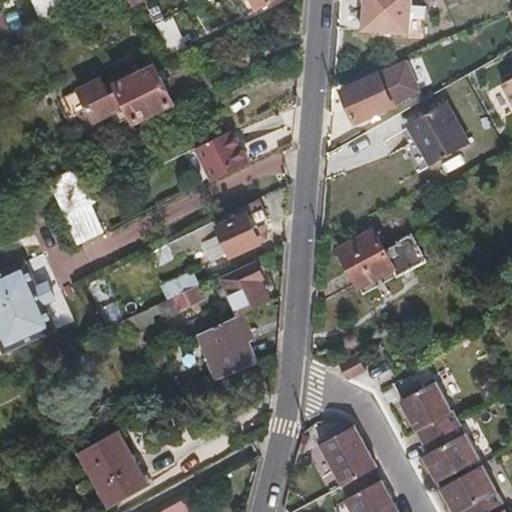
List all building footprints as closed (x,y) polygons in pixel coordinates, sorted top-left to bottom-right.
[(4,11),(0,0),(0,40),(14,35),(4,11)] [(33,0),(43,23),(73,10),(68,0),(33,0)] [(122,0),(127,11),(133,8),(143,28),(156,22),(145,0),(122,0)] [(162,0),(145,0),(156,22),(157,24),(170,17),(162,0)] [(257,11),(251,0),(238,0),(247,17),(257,11)] [(251,0),(257,11),(277,0),(251,0)] [(364,0),(363,30),(410,34),(412,0),(364,0)] [(412,0),(410,34),(419,34),(421,0),(412,0)] [(10,9),(4,11),(14,35),(27,29),(20,10),(12,14),(10,9)] [(188,50),(172,16),(170,17),(157,24),(173,58),(188,50)] [(117,84),(136,122),(175,103),(157,65),(145,71),(141,62),(124,72),(127,79),(117,84)] [(406,63),(342,89),(357,123),(419,94),(406,63)] [(121,112),(103,78),(78,90),(95,125),(121,112)] [(446,101),(408,123),(431,164),(468,143),(446,101)] [(251,163),(234,130),(232,130),(196,148),(212,183),(251,163)] [(67,212),(96,198),(81,165),(51,180),(67,212)] [(96,198),(67,212),(82,242),(106,230),(93,205),(99,202),(96,198)] [(220,234),(230,252),(231,257),(262,242),(267,238),(267,229),(262,229),(260,225),(268,224),(268,218),(258,199),(214,221),(220,234)] [(214,221),(168,244),(174,257),(210,239),(220,234),(214,221)] [(426,261),(412,234),(397,242),(398,244),(386,251),(375,230),(340,249),(361,289),(395,269),(398,276),(426,261)] [(230,252),(220,234),(210,239),(219,258),(230,252)] [(54,278),(42,253),(0,273),(0,298),(23,346),(74,321),(62,296),(54,278)] [(222,279),(240,316),(241,315),(271,301),(262,280),(266,279),(258,262),(222,279)] [(395,269),(361,289),(364,295),(398,276),(395,269)] [(60,275),(54,278),(62,296),(68,293),(60,275)] [(200,284),(175,296),(182,311),(208,299),(200,284)] [(134,316),(139,328),(141,332),(183,312),(182,311),(175,296),(134,316)] [(251,339),(241,315),(240,316),(200,334),(218,379),(256,364),(246,340),(251,339)] [(139,328),(134,316),(117,324),(121,333),(126,330),(128,333),(139,328)] [(372,369),(367,360),(354,368),(359,376),(370,369),(372,369)] [(400,400),(422,443),(459,422),(453,410),(451,411),(435,381),(400,400)] [(459,422),(422,443),(428,453),(424,456),(438,482),(479,459),(459,422)] [(321,444),(344,485),(374,468),(377,466),(355,425),(321,444)] [(120,433),(82,455),(111,506),(148,484),(120,433)] [(441,487),(453,511),(459,511),(460,511),(459,511),(488,511),(503,504),(482,465),(441,487)] [(380,478),(374,468),(344,485),(349,496),(380,478)] [(398,511),(380,478),(349,496),(344,499),(351,511),(398,511)] [(160,511),(189,511),(183,500),(160,511)]
